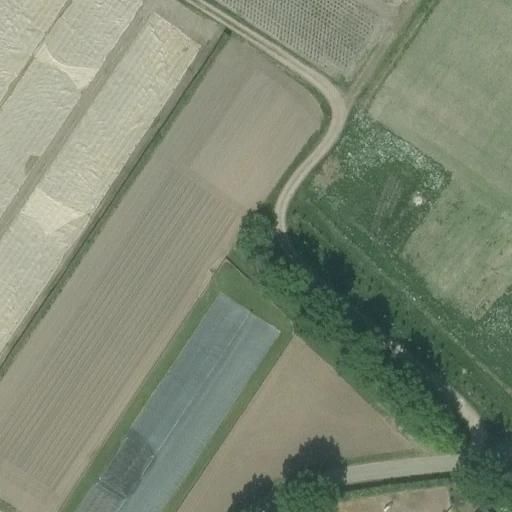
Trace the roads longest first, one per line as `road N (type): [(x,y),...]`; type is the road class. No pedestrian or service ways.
road 1 (track): [(186,0),(345,104),(263,237),(494,451)]
road 2 (unclassified): [(250,511),(294,480),(355,462),(511,445)]
